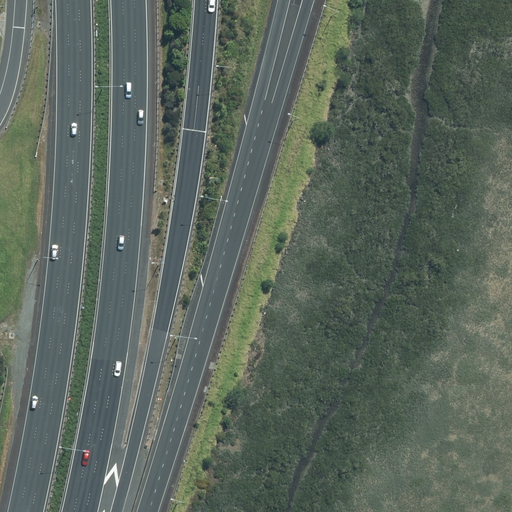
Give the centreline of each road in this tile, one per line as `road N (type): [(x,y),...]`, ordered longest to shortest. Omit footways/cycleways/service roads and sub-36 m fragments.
road 1 (motorway): [(204,0),(190,160),(164,314),(115,511)]
road 2 (motorway): [(122,0),(125,117),(110,309),(73,511)]
road 3 (motorway): [(30,511),(66,298),(80,104),(78,0)]
